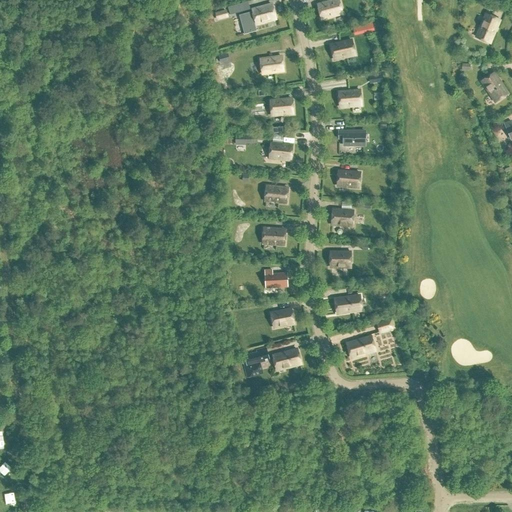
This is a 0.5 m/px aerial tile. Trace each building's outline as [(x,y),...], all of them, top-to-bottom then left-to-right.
[(336,0),(317,5),(321,19),(342,14),(337,0),(336,0)] [(271,5),(251,10),(252,13),(239,17),(244,35),(255,32),(252,23),(254,22),(255,24),(275,18),(271,5)] [(199,11),(201,25),(213,24),(211,9),(199,11)] [(214,13),(216,21),(228,18),(226,10),(214,13)] [(486,14),(476,37),(489,43),(499,20),(486,14)] [(360,34),(367,32),(365,25),(358,27),(360,34)] [(330,45),(334,60),(354,55),(351,41),(330,45)] [(220,63),(230,61),(228,53),(218,56),(220,63)] [(262,74),(283,71),(281,57),(260,60),(262,74)] [(508,94),(494,73),(481,81),(495,102),(508,94)] [(381,74),(368,76),(370,84),(383,81),(381,74)] [(466,80),(477,111),(489,107),(479,76),(466,80)] [(359,91),(338,93),(339,107),(361,105),(359,91)] [(292,114),(291,99),(270,101),(271,116),(292,114)] [(257,125),(280,121),(279,117),(257,121),(257,125)] [(364,145),(364,131),(338,132),(338,139),(343,139),(343,146),(364,145)] [(290,160),(292,146),(270,144),(269,158),(290,160)] [(507,164),(502,167),(505,173),(510,170),(507,164)] [(338,171),(337,186),(358,188),(359,173),(338,171)] [(265,201),(286,203),(287,188),(266,186),(265,201)] [(332,210),(331,225),(351,226),(352,211),(332,210)] [(284,245),(285,230),(263,229),(262,243),(284,245)] [(350,253),(330,252),(330,267),(350,267),(350,253)] [(265,271),(265,275),(265,288),(287,287),(286,274),(272,274),(272,271),(265,271)] [(334,299),(337,314),(361,310),(359,296),(334,299)] [(273,328),(293,324),(290,310),(271,314),(273,328)] [(376,323),(379,335),(396,330),(393,318),(376,323)] [(346,344),(351,358),(374,351),(370,337),(346,344)] [(276,370),(300,364),(297,350),(273,356),(276,370)] [(257,351),(244,355),(247,366),(260,363),(257,351)]
